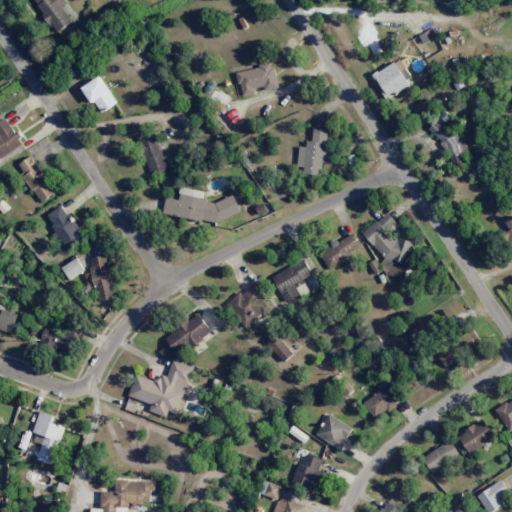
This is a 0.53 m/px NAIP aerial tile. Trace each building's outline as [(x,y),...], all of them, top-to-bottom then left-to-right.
[(68,3),(66,0),(33,0),(57,33),(73,21),(62,7),(68,3)] [(386,98),(413,85),(401,60),(374,72),(386,98)] [(238,70),(241,96),(255,94),(255,90),(277,87),(274,65),(238,70)] [(99,114),(117,104),(102,76),(84,85),(99,114)] [(434,139),(445,138),(446,163),(466,162),(463,129),(450,130),(449,113),(432,114),(434,139)] [(0,157),(23,145),(7,117),(0,121),(0,157)] [(330,129),(312,127),(309,147),(300,146),(298,163),(304,164),(303,173),(321,176),(322,163),(326,163),(330,129)] [(168,173),(156,132),(139,137),(151,178),(168,173)] [(40,202),(56,193),(33,155),(17,164),(40,202)] [(233,195),(216,202),(204,200),(206,191),(181,188),(179,199),(166,197),(163,214),(216,222),(241,211),(233,195)] [(68,250),(84,240),(63,205),(46,215),(68,250)] [(363,234),(383,256),(380,266),(388,274),(403,278),(406,268),(404,265),(409,261),(414,242),(398,237),(395,240),(387,231),(396,222),(387,212),(363,234)] [(329,270),(354,256),(352,252),(362,246),(355,232),(319,252),(329,270)] [(116,298),(107,254),(90,258),(93,272),(86,274),(89,288),(97,286),(101,302),(116,298)] [(285,303),(300,295),(296,287),(305,283),(303,278),(311,274),(305,260),(272,275),(285,303)] [(272,305),(251,283),(227,306),(248,328),(272,305)] [(0,329),(18,334),(23,313),(0,308),(0,329)] [(180,356),(212,330),(198,313),(166,339),(180,356)] [(46,327),(41,345),(75,354),(82,327),(69,324),(67,332),(46,327)] [(436,350),(444,365),(482,345),(474,330),(436,350)] [(265,341),(284,362),(293,353),(275,333),(265,341)] [(193,366),(173,360),(166,382),(137,373),(129,396),(151,404),(149,411),(167,417),(169,411),(177,414),(193,366)] [(375,419),(401,401),(389,384),(363,402),(375,419)] [(511,399),(496,409),(509,433),(511,430),(511,399)] [(64,426),(53,423),(54,416),(39,412),(34,432),(44,435),(38,460),(55,464),(64,426)] [(316,436),(342,449),(354,428),(327,414),(316,436)] [(495,437),(483,419),(458,436),(470,454),(495,437)] [(423,456),(430,471),(460,456),(452,441),(423,456)] [(292,482),(314,488),(322,459),(306,454),(304,464),(297,463),(292,482)] [(91,511),(117,511),(128,511),(128,502),(153,503),(154,481),(116,480),(115,492),(102,491),(101,509),(91,508),(91,511)] [(477,495),(487,511),(489,511),(511,498),(501,480),(477,495)] [(262,493),(277,499),(282,487),(267,481),(262,493)] [(305,511),(307,507),(280,495),(273,511),(305,511)] [(402,511),(404,508),(385,501),(381,511),(402,511)]
